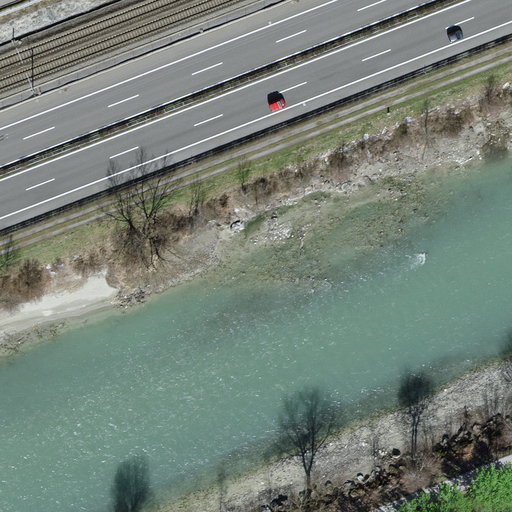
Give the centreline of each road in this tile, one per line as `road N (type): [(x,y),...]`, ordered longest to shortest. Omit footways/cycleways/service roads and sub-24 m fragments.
road 1 (motorway): [(0,200),(511,3)]
road 2 (track): [(0,248),(511,53)]
road 3 (motorway): [(381,0),(0,147)]
road 4 (track): [(511,463),(388,511)]
